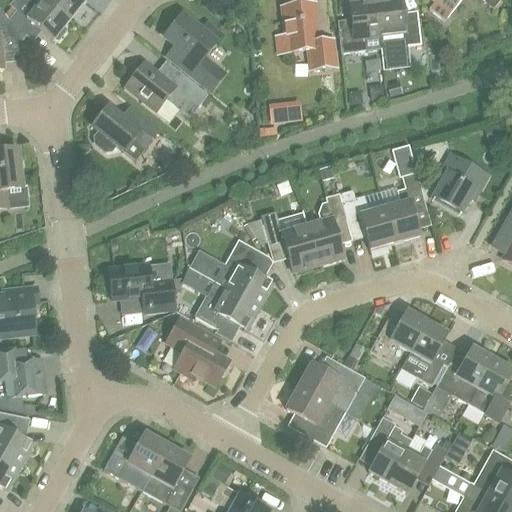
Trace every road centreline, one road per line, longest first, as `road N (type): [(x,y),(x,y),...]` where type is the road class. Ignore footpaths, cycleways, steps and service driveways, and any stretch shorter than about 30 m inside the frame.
road 1 (residential): [(511,333),(430,293),(332,307),(297,330),(230,443)]
road 2 (residential): [(98,419),(84,383),(56,156),(43,127)]
road 3 (unclassified): [(145,0),(43,127)]
road 4 (residential): [(230,443),(151,402),(98,419)]
